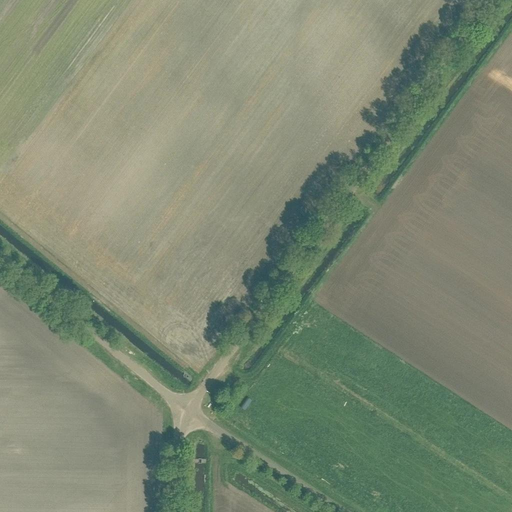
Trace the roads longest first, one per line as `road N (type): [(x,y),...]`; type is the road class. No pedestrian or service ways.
road 1 (unclassified): [(185,410),(491,0)]
road 2 (unclassified): [(0,258),(185,410)]
road 3 (unclassified): [(185,410),(338,511)]
